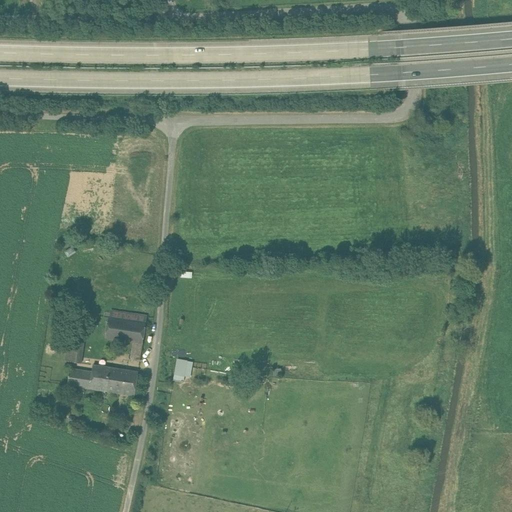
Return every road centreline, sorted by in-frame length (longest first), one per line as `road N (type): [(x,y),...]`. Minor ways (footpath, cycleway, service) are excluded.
road 1 (motorway): [(0,78),(228,80),(511,64)]
road 2 (motorway): [(511,38),(224,54),(0,52)]
road 3 (unclassified): [(124,511),(155,361),(171,118)]
road 4 (unclassified): [(171,17),(388,6),(408,26),(415,95)]
road 5 (unclassified): [(171,118),(397,119),(415,95)]
road 6 (unclassified): [(0,113),(171,118)]
road 7 (unclassified): [(0,16),(171,17)]
